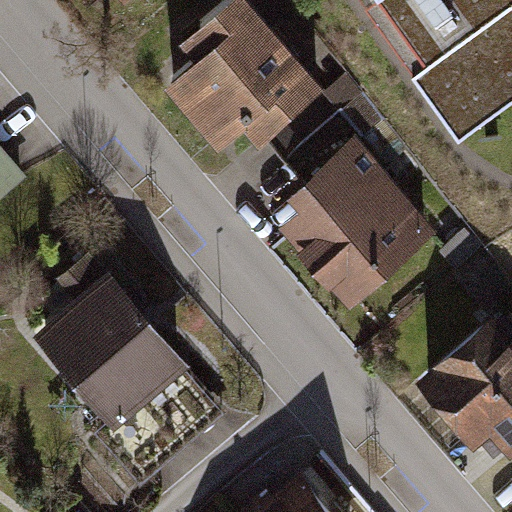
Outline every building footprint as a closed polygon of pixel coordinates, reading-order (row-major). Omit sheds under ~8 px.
[(308,85),(236,0),(211,0),(142,58),(224,155),(308,85)] [(511,0),(374,0),(376,3),(365,11),(460,141),(511,103),(511,0)] [(425,229),(344,135),(249,217),(330,311),(425,229)] [(0,185),(14,173),(0,157),(0,185)] [(174,353),(97,269),(32,328),(109,413),(174,353)] [(511,439),(511,358),(475,316),(401,380),(478,469),(511,439)] [(313,511),(279,473),(240,507),(234,511),(313,511)]
